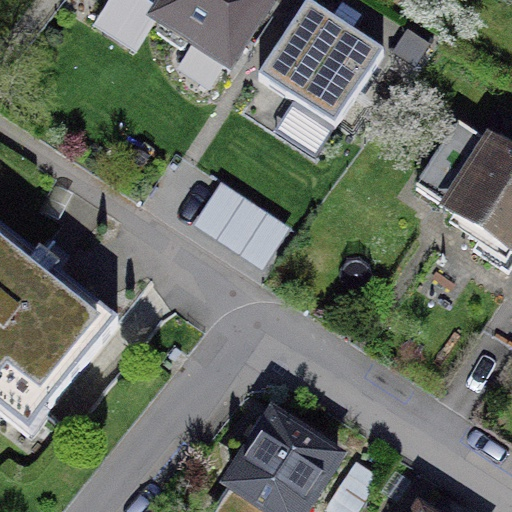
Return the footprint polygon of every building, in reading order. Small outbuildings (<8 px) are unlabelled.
[(274,0),(152,0),(144,14),(232,68),(274,0)] [(262,87),(347,129),(388,47),(302,5),(262,87)] [(511,147),(476,126),(429,204),(511,254),(511,147)] [(265,176),(227,234),(257,254),(295,196),(265,176)] [(99,340),(0,261),(0,402),(30,426),(99,340)] [(308,511),(333,476),(260,428),(211,503),(225,511),(308,511)] [(434,511),(413,497),(401,511),(434,511)]
